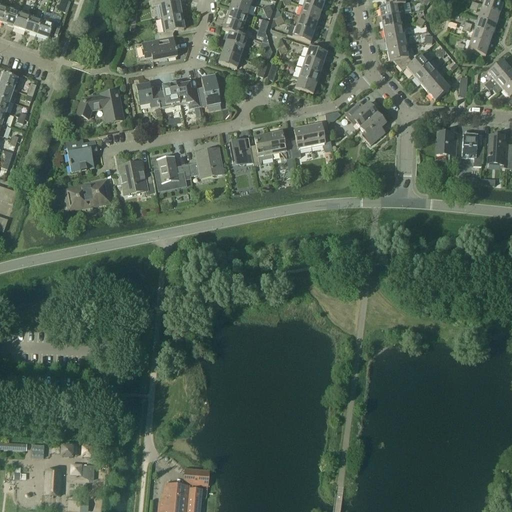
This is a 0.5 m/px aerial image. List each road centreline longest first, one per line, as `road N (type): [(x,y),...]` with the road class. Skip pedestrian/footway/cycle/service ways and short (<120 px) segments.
road 1 (unclassified): [(0,269),(286,210),(404,204)]
road 2 (residential): [(103,152),(229,128),(254,98),(297,113),(334,105),(371,74)]
